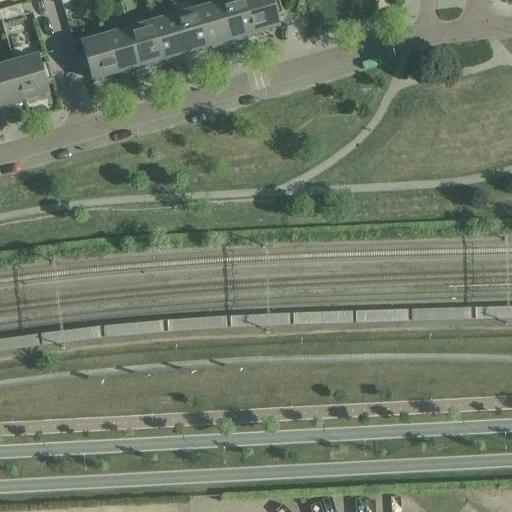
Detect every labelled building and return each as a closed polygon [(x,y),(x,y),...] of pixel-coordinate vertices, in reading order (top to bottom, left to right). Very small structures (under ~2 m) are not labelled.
[(231,40),(236,39),(237,42),(252,38),(251,34),(254,34),(244,0),(235,0),(221,4),(231,40)] [(244,0),(254,34),(278,27),(275,16),(283,14),(278,0),(244,0)] [(231,40),(221,4),(198,11),(208,47),(211,46),(212,50),(227,45),(226,42),(231,40)] [(0,11),(0,17),(2,23),(25,17),(21,5),(0,11)] [(208,47),(198,11),(175,18),(185,54),(190,52),(191,56),(205,52),(204,48),(208,47)] [(185,54),(175,18),(151,24),(162,60),(165,59),(166,63),(181,58),(180,55),(185,54)] [(162,60),(151,24),(128,31),(139,67),(144,65),(145,69),(160,65),(159,61),(162,60)] [(128,31),(105,38),(116,74),(119,73),(120,76),(135,72),(134,68),(139,67),(128,31)] [(92,80),(116,74),(105,38),(82,45),(84,53),(76,55),(81,72),(89,70),(92,80)] [(37,57),(13,64),(24,100),(47,93),(44,83),(52,81),(47,64),(39,66),(37,57)] [(0,104),(1,107),(6,105),(7,109),(22,104),(21,101),(24,100),(13,64),(0,68),(0,104)]
